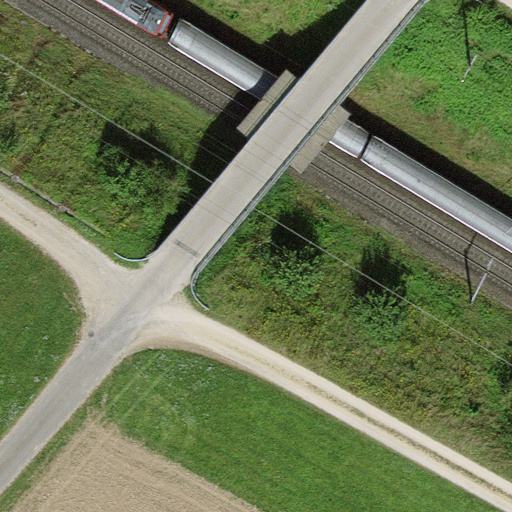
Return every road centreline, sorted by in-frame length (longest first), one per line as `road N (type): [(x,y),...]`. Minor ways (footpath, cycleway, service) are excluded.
road 1 (unclassified): [(0,480),(391,0)]
road 2 (track): [(509,511),(141,304),(0,213)]
